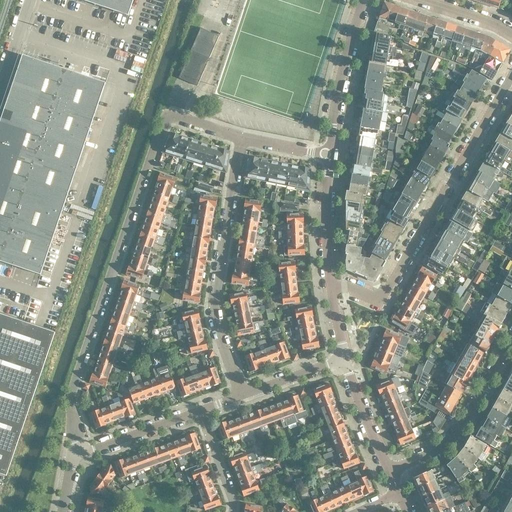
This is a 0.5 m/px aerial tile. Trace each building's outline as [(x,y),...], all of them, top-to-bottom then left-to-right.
[(133,0),(81,0),(128,16),(133,0)] [(490,0),(489,5),(499,8),(501,0),(490,0)] [(390,26),(393,27),(394,22),(399,7),(384,2),(379,17),(378,22),(390,26)] [(398,29),(403,30),(409,11),(399,7),(394,22),(400,24),(398,29)] [(409,11),(403,30),(407,32),(408,27),(414,29),(419,14),(409,11)] [(419,14),(414,29),(419,31),(417,35),(422,36),(428,17),(419,14)] [(428,17),(422,36),(426,38),(427,34),(433,36),(438,20),(428,17)] [(438,20),(433,36),(438,37),(437,41),(435,46),(435,47),(439,48),(441,43),(447,23),(438,20)] [(378,22),(378,23),(375,32),(387,34),(390,26),(378,22)] [(447,23),(441,43),(445,44),(447,40),(452,42),(457,27),(447,23)] [(457,27),(452,42),(457,43),(456,48),(460,49),(466,30),(457,27)] [(200,29),(179,79),(197,87),(219,37),(200,29)] [(466,30),(460,49),(459,53),(463,54),(464,51),(465,46),(471,48),(476,33),(466,30)] [(476,33),(471,48),(476,50),(470,64),(475,65),(480,51),(485,36),(476,33)] [(372,39),(372,43),(389,46),(390,42),(392,42),(393,37),(391,37),(375,34),(375,37),(373,38),(372,39)] [(410,39),(401,36),(400,39),(403,39),(404,42),(408,44),(409,41),(410,39)] [(480,51),(479,55),(486,60),(487,59),(487,60),(489,56),(490,56),(494,49),(491,48),(495,41),(489,37),(485,36),(480,51)] [(486,60),(479,72),(492,80),(499,68),(510,50),(495,41),(491,48),(494,49),(490,56),(489,56),(487,60),(487,59),(486,60)] [(372,43),(371,48),(372,49),(371,53),(388,55),(389,56),(394,57),(396,47),(389,46),(372,43)] [(369,56),(368,62),(386,65),(387,60),(388,61),(389,56),(388,55),(371,53),(371,55),(369,56)] [(428,55),(422,53),(420,60),(426,62),(428,55)] [(23,54),(0,122),(0,184),(64,206),(106,83),(23,54)] [(439,59),(430,56),(426,67),(433,70),(434,71),(439,59)] [(465,64),(467,59),(458,56),(457,57),(457,58),(456,61),(465,64)] [(424,62),(418,61),(416,70),(422,71),(424,62)] [(452,71),(456,64),(449,61),(446,67),(452,71)] [(368,62),(367,66),(369,68),(368,71),(384,74),(386,74),(387,70),(385,70),(386,65),(368,62)] [(477,63),(474,69),(479,72),(482,66),(477,63)] [(433,70),(426,67),(423,75),(427,78),(433,70)] [(421,71),(414,70),(412,79),(419,80),(421,71)] [(472,70),(466,79),(480,88),(482,84),(484,84),(487,79),(472,70)] [(386,74),(384,74),(368,71),(368,74),(366,75),(365,80),(383,84),(384,79),(385,79),(386,74)] [(459,75),(454,83),(477,96),(480,92),(479,90),(480,88),(466,79),(459,75)] [(365,80),(364,85),(366,86),(365,90),(381,93),(383,84),(365,80)] [(418,82),(412,80),(410,86),(416,89),(418,82)] [(455,94),(471,104),(473,100),(475,100),(477,96),(461,87),(457,95),(455,94)] [(409,89),(407,96),(413,98),(416,91),(409,89)] [(363,99),(364,100),(382,103),(386,104),(388,95),(383,94),(383,93),(365,90),(364,93),(363,94),(362,97),(363,99)] [(450,103),(452,104),(467,113),(471,108),(470,106),(471,104),(455,94),(453,98),(450,103)] [(365,105),(364,109),(382,112),(392,114),(393,110),(385,108),(386,104),(382,103),(364,100),(363,104),(365,105)] [(435,104),(445,111),(447,112),(461,120),(463,117),(465,116),(467,113),(452,104),(447,101),(445,105),(438,100),(435,104)] [(424,109),(417,106),(413,114),(419,117),(424,109)] [(362,113),(361,118),(381,121),(379,121),(379,116),(381,116),(382,112),(364,109),(364,112),(362,113)] [(445,115),(442,120),(458,129),(461,124),(460,122),(461,120),(447,112),(445,111),(443,114),(445,115)] [(411,113),(408,121),(415,125),(418,117),(413,114),(411,113)] [(361,124),(361,127),(379,131),(381,121),(361,118),(360,123),(361,124)] [(438,123),(436,127),(452,136),(454,133),(456,133),(458,129),(442,120),(440,124),(438,123)] [(408,122),(405,130),(410,133),(414,126),(408,122)] [(403,126),(395,124),(394,133),(400,135),(403,126)] [(502,133),(501,134),(511,139),(511,126),(507,124),(504,128),(503,129),(501,131),(502,133)] [(359,132),(358,137),(375,140),(376,135),(378,135),(379,131),(361,127),(360,130),(359,132)] [(436,127),(431,135),(433,136),(449,146),(449,145),(451,141),(450,138),(452,136),(436,127)] [(165,147),(163,152),(165,153),(165,154),(173,157),(180,135),(171,132),(165,147)] [(411,136),(405,133),(402,139),(408,142),(411,136)] [(498,139),(495,143),(511,152),(511,139),(501,134),(499,134),(498,137),(498,139)] [(180,135),(173,157),(183,160),(190,139),(186,138),(186,137),(182,136),(181,137),(181,136),(181,135),(180,135)] [(403,140),(395,136),(393,146),(401,150),(403,146),(400,145),(403,140)] [(431,140),(433,141),(430,146),(446,155),(448,150),(448,148),(449,146),(433,136),(431,140)] [(358,142),(357,146),(376,149),(377,145),(378,140),(375,140),(358,137),(357,141),(358,142)] [(190,139),(183,160),(193,163),(200,143),(197,142),(195,140),(192,139),(191,140),(190,139)] [(200,143),(193,163),(203,166),(210,146),(209,146),(208,144),(206,143),(204,144),(200,143)] [(491,151),(490,153),(505,161),(508,156),(511,158),(511,152),(495,143),(493,147),(492,147),(490,150),(491,151)] [(210,146),(203,166),(213,169),(220,149),(219,148),(216,147),(213,147),(210,146)] [(355,150),(354,155),(372,158),(374,159),(375,154),(376,149),(357,146),(357,150),(355,150)] [(430,146),(425,154),(439,162),(442,159),(444,158),(446,155),(430,146)] [(220,149),(213,169),(223,173),(224,171),(226,172),(230,151),(220,148),(220,149)] [(487,158),(484,162),(504,174),(504,173),(511,177),(511,174),(511,173),(502,167),(505,161),(490,153),(488,153),(487,156),(487,158)] [(425,154),(420,162),(436,171),(439,166),(438,164),(439,162),(425,154)] [(355,162),(354,165),(371,168),(373,168),(373,164),(371,163),(372,158),(354,155),(354,160),(355,162)] [(249,156),(245,176),(248,177),(248,179),(256,180),(260,159),(260,158),(249,156)] [(260,159),(256,180),(266,182),(270,161),(266,160),(265,159),(261,159),(261,160),(260,159)] [(394,160),(392,166),(396,169),(400,163),(394,160)] [(270,161),(266,182),(276,184),(280,163),(276,162),(275,161),(271,161),(270,161)] [(417,165),(414,170),(429,179),(432,175),(434,175),(436,171),(420,162),(418,166),(417,165)] [(480,170),(479,171),(494,180),(497,175),(502,178),(504,174),(484,162),(482,166),(481,166),(479,169),(480,170)] [(280,163),(276,184),(286,186),(290,165),(289,164),(285,163),(284,164),(280,163)] [(290,164),(290,165),(286,186),(296,188),(301,167),(290,164)] [(352,169),(351,174),(369,177),(370,172),(381,174),(382,170),(373,168),(371,168),(354,165),(354,167),(352,169)] [(301,167),(296,188),(306,190),(306,189),(309,189),(310,169),(301,167)] [(411,175),(410,177),(411,178),(426,187),(429,183),(429,180),(429,179),(414,170),(414,171),(412,170),(410,174),(411,175)] [(476,177),(473,181),(497,195),(500,196),(502,193),(490,186),(494,180),(479,171),(479,172),(477,172),(475,175),(476,177)] [(157,182),(158,183),(173,188),(182,191),(187,192),(188,189),(183,187),(174,184),(176,178),(160,173),(157,182)] [(351,180),(351,183),(369,186),(370,182),(368,182),(369,177),(351,174),(350,179),(351,180)] [(388,176),(385,185),(391,188),(395,180),(393,179),(388,176)] [(407,181),(404,185),(420,194),(422,192),(425,191),(426,187),(411,178),(409,182),(407,181)] [(214,187),(196,181),(193,191),(212,194),(214,187)] [(468,190),(468,191),(483,199),(486,194),(495,199),(497,195),(473,181),(471,185),(470,185),(468,188),(468,190)] [(158,183),(155,193),(169,198),(173,188),(158,183)] [(349,188),(348,192),(366,196),(367,190),(368,191),(369,186),(351,183),(350,186),(349,188)] [(64,206),(0,184),(0,261),(41,275),(64,206)] [(404,189),(401,194),(417,203),(420,199),(419,197),(420,194),(404,185),(402,189),(404,189)] [(465,196),(462,200),(481,211),(488,215),(489,215),(491,212),(485,208),(479,205),(483,199),(468,191),(467,191),(466,191),(464,194),(465,196)] [(347,193),(345,194),(345,196),(346,198),(345,201),(363,205),(364,200),(362,200),(363,196),(366,196),(348,192),(347,192),(347,193)] [(155,193),(151,203),(166,208),(169,198),(155,193)] [(397,197),(395,202),(411,211),(412,208),(415,207),(417,203),(401,194),(399,198),(397,197)] [(185,202),(199,204),(215,207),(214,208),(216,208),(217,198),(201,195),(200,201),(185,199),(185,202)] [(245,199),(244,209),(244,210),(260,212),(267,213),(267,210),(261,209),(261,202),(245,199)] [(456,209),(457,210),(472,218),(475,213),(478,215),(479,214),(486,218),(488,215),(481,211),(462,200),(461,203),(460,203),(460,204),(458,204),(456,207),(457,208),(456,209)] [(346,208),(345,211),(363,214),(363,215),(364,210),(362,209),(363,205),(345,201),(345,207),(346,208)] [(507,201),(503,209),(507,211),(511,203),(507,201)] [(299,205),(281,202),(275,202),(275,211),(280,212),(298,211),(299,205)] [(394,206),(392,211),(407,219),(410,216),(409,213),(411,211),(395,202),(393,205),(394,206)] [(151,203),(148,214),(178,224),(179,220),(172,218),(164,215),(166,208),(151,203)] [(199,204),(197,215),(213,218),(214,208),(215,207),(199,204)] [(244,210),(243,220),(258,223),(260,212),(244,210)] [(385,218),(389,220),(405,229),(407,225),(407,223),(408,220),(407,219),(392,211),(391,211),(390,210),(385,218)] [(451,219),(455,221),(468,230),(468,231),(473,235),(475,231),(470,228),(471,225),(468,224),(472,218),(457,210),(456,211),(455,211),(453,213),(454,215),(451,219)] [(346,217),(345,221),(363,224),(364,220),(362,219),(363,215),(363,214),(345,211),(345,216),(346,217)] [(194,215),(188,213),(188,217),(193,218),(194,219),(196,220),(195,226),(211,229),(213,218),(197,215),(194,215)] [(148,214),(144,224),(159,229),(161,222),(170,225),(171,222),(178,224),(148,214)] [(303,214),(286,214),(287,224),(303,224),(304,224),(303,214)] [(511,218),(511,216),(509,214),(503,224),(507,226),(511,218)] [(257,234),(258,223),(243,220),(241,231),(257,234)] [(385,228),(384,228),(399,236),(400,234),(403,233),(405,229),(389,220),(385,228)] [(363,224),(345,221),(344,225),(346,227),(345,230),(362,233),(362,234),(363,234),(364,229),(362,229),(363,224)] [(446,227),(445,230),(463,241),(468,231),(459,226),(459,225),(454,222),(453,224),(450,222),(449,223),(448,223),(446,226),(446,227)] [(144,224),(140,234),(156,239),(155,239),(164,242),(165,239),(160,237),(157,236),(159,229),(144,224)] [(303,234),(303,224),(287,224),(287,235),(303,234)] [(185,232),(184,235),(209,239),(211,229),(195,226),(194,232),(192,231),(190,232),(185,232)] [(378,235),(380,236),(395,245),(398,241),(397,240),(399,236),(384,228),(385,228),(383,227),(380,231),(378,235)] [(362,233),(345,230),(347,231),(345,243),(347,243),(347,245),(362,248),(363,245),(363,244),(366,239),(361,238),(362,234),(362,233)] [(440,239),(457,249),(466,255),(469,250),(460,245),(463,241),(445,230),(444,231),(443,231),(441,234),(441,236),(440,239)] [(241,231),(239,242),(255,244),(257,234),(241,231)] [(140,234),(137,245),(152,250),(154,243),(163,246),(164,242),(155,239),(156,239),(140,234)] [(303,234),(270,236),(270,239),(287,238),(288,246),(303,245),(303,234)] [(209,239),(184,235),(184,239),(189,240),(192,241),(191,248),(207,250),(209,239)] [(375,240),(373,243),(389,253),(391,250),(393,249),(395,245),(380,236),(377,241),(375,240)] [(457,249),(440,239),(439,240),(438,240),(436,243),(436,245),(435,247),(452,258),(461,263),(463,259),(455,253),(457,249)] [(492,245),(502,251),(504,247),(495,241),(492,245)] [(239,242),(237,252),(253,255),(255,244),(239,242)] [(370,253),(372,254),(373,253),(386,262),(388,258),(387,256),(389,253),(373,243),(371,247),(373,248),(370,253)] [(137,245),(133,255),(149,260),(152,250),(137,245)] [(303,245),(288,246),(288,255),(305,255),(304,245),(303,245)] [(362,248),(347,245),(346,254),(347,255),(346,261),(347,270),(361,276),(365,258),(363,257),(363,256),(366,256),(367,253),(363,250),(362,252),(361,250),(362,248)] [(508,255),(500,251),(492,246),(490,250),(505,259),(506,257),(507,257),(508,255)] [(430,256),(447,266),(448,266),(452,258),(435,247),(434,249),(433,249),(431,252),(431,253),(430,256)] [(511,254),(508,252),(510,249),(504,247),(502,251),(508,254),(511,256),(511,254)] [(181,253),(181,257),(205,261),(207,250),(191,248),(190,254),(188,254),(186,254),(181,253)] [(253,255),(237,252),(236,263),(251,266),(253,255)] [(477,261),(482,263),(485,259),(487,255),(482,252),(477,261)] [(365,258),(361,276),(374,282),(386,262),(373,253),(372,254),(369,259),(365,258)] [(133,255),(130,265),(145,270),(149,260),(133,255)] [(425,264),(424,265),(429,268),(428,268),(442,276),(447,266),(430,256),(428,259),(426,260),(425,263),(425,264)] [(205,261),(181,257),(180,260),(189,262),(188,269),(203,272),(205,261)] [(500,268),(502,269),(509,273),(511,274),(511,260),(507,257),(506,257),(505,259),(500,268)] [(480,268),(479,270),(484,273),(490,262),(485,259),(482,263),(480,268)] [(278,264),(278,266),(279,273),(295,271),(295,272),(296,271),(295,261),(278,264)] [(234,274),(250,276),(251,266),(236,263),(234,274)] [(130,265),(129,265),(126,274),(142,280),(143,278),(145,270),(130,265)] [(417,276),(418,276),(432,284),(437,275),(426,269),(426,270),(422,267),(417,276)] [(177,278),(186,280),(201,283),(203,272),(188,269),(186,278),(177,276),(177,278)] [(505,276),(501,283),(503,284),(511,289),(511,274),(509,273),(502,269),(499,273),(505,276)] [(295,271),(279,273),(280,284),(296,282),(295,272),(295,271)] [(478,272),(474,278),(481,283),(485,276),(478,272)] [(250,276),(234,274),(233,274),(231,283),(248,286),(248,284),(250,276)] [(418,276),(412,286),(426,294),(432,284),(418,276)] [(467,279),(462,288),(465,289),(471,281),(467,279)] [(121,290),(122,290),(137,295),(145,298),(147,294),(138,291),(140,285),(124,280),(121,290)] [(186,280),(184,291),(200,293),(201,283),(186,280)] [(296,282),(280,284),(282,295),(298,293),(297,293),(296,282)] [(495,295),(497,296),(511,304),(511,302),(511,291),(503,286),(501,285),(495,295)] [(412,286),(407,295),(421,303),(426,294),(412,286)] [(122,290),(118,300),(142,308),(146,310),(147,306),(143,304),(143,305),(139,303),(139,302),(135,300),(137,295),(122,290)] [(184,291),(175,290),(175,295),(183,296),(182,300),(199,303),(201,293),(200,293),(184,291)] [(382,307),(337,290),(351,353),(382,307)] [(470,294),(465,291),(459,300),(464,303),(470,294)] [(246,292),(229,295),(231,305),(232,305),(248,302),(257,300),(256,296),(251,297),(247,298),(246,292)] [(158,302),(160,296),(153,294),(151,293),(149,299),(158,302)] [(298,293),(282,295),(274,296),(274,300),(282,299),(283,305),(300,303),(299,296),(298,293),(297,293),(298,293)] [(407,295),(401,305),(423,317),(425,314),(421,312),(417,309),(421,303),(407,295)] [(486,303),(491,306),(506,314),(508,310),(509,310),(511,307),(511,305),(511,304),(497,296),(495,295),(491,301),(481,296),(479,299),(486,303)] [(118,300),(115,311),(130,316),(132,310),(136,311),(136,310),(140,312),(142,308),(118,300)] [(473,309),(459,301),(455,308),(460,311),(469,316),(473,309)] [(232,305),(234,316),(250,313),(254,312),(261,310),(260,306),(249,308),(248,302),(232,305)] [(168,309),(166,303),(159,307),(162,312),(168,309)] [(480,313),(484,315),(486,316),(487,316),(500,324),(502,320),(504,319),(506,316),(505,315),(506,314),(491,306),(486,303),(480,313)] [(401,305),(396,314),(410,322),(413,316),(417,318),(421,320),(423,317),(401,305)] [(295,310),(295,312),(297,319),(312,316),(312,317),(313,316),(311,307),(295,310)] [(181,313),(182,315),(183,319),(179,320),(174,321),(175,325),(184,323),(199,319),(200,319),(197,309),(181,313)] [(234,316),(236,326),(237,326),(252,323),(251,318),(261,315),(260,310),(254,312),(250,313),(234,316)] [(115,311),(111,321),(126,326),(130,316),(115,311)] [(0,473),(7,476),(55,333),(0,313),(0,473)] [(410,322),(396,314),(395,314),(390,322),(405,331),(410,322)] [(452,314),(448,320),(455,324),(458,318),(452,314)] [(478,325),(481,326),(495,334),(496,333),(497,333),(499,330),(498,329),(501,324),(500,324),(487,316),(486,316),(484,315),(478,325)] [(312,316),(297,319),(299,330),(314,327),(312,317),(312,316)] [(181,331),(177,332),(178,336),(202,330),(199,319),(184,323),(185,329),(181,330),(181,331)] [(111,321),(108,331),(123,336),(125,331),(134,334),(135,329),(126,326),(111,321)] [(237,326),(236,326),(238,336),(260,332),(259,326),(264,324),(263,321),(252,323),(237,326)] [(473,335),(475,336),(490,344),(490,343),(491,343),(493,340),(492,339),(495,334),(481,326),(478,325),(473,335)] [(295,331),(290,332),(285,333),(285,337),(295,335),(300,334),(301,341),(316,337),(314,327),(299,330),(295,331)] [(382,339),(383,339),(398,345),(402,335),(391,331),(386,329),(382,339)] [(204,340),(202,330),(178,336),(178,338),(179,339),(187,337),(189,344),(204,340)] [(437,338),(436,340),(440,343),(446,332),(442,330),(437,338)] [(108,331),(104,342),(119,347),(123,336),(108,331)] [(432,344),(436,338),(430,335),(426,341),(432,344)] [(468,344),(470,345),(470,346),(470,345),(484,353),(486,350),(488,349),(489,347),(489,346),(490,344),(475,336),(473,335),(468,344)] [(297,342),(298,348),(299,351),(319,347),(317,337),(316,337),(301,341),(297,342)] [(383,339),(379,349),(399,357),(402,358),(404,355),(399,353),(399,352),(396,350),(398,345),(383,339)] [(204,340),(189,344),(191,352),(191,353),(207,350),(205,340),(204,340)] [(265,340),(261,341),(270,364),(280,361),(280,360),(275,345),(268,348),(265,340)] [(261,350),(254,353),(260,368),(270,364),(261,341),(258,342),(261,350)] [(104,342),(101,352),(116,357),(119,347),(104,342)] [(284,342),(275,345),(280,360),(280,361),(290,358),(284,342)] [(462,354),(463,355),(478,363),(479,362),(481,359),(481,358),(483,354),(484,354),(484,353),(470,345),(470,346),(470,345),(468,344),(462,354)] [(379,349),(375,358),(375,359),(390,365),(395,367),(399,357),(379,349)] [(249,355),(246,356),(245,356),(251,372),(260,369),(260,368),(254,353),(253,353),(253,351),(248,353),(249,355)] [(101,352),(97,362),(112,367),(116,368),(121,370),(122,367),(117,365),(114,364),(116,357),(101,352)] [(456,364),(458,365),(472,373),(473,372),(474,372),(476,369),(475,368),(478,363),(463,355),(462,354),(456,364)] [(375,359),(375,358),(374,358),(370,368),(386,374),(388,369),(395,372),(397,368),(395,367),(390,365),(375,359)] [(433,365),(426,361),(423,371),(428,374),(433,365)] [(446,372),(452,376),(453,376),(453,377),(467,384),(467,383),(469,379),(470,379),(472,376),(471,375),(472,373),(458,365),(456,364),(451,361),(446,372)] [(97,362),(94,373),(109,378),(112,367),(97,362)] [(196,365),(192,366),(201,389),(211,386),(206,371),(205,367),(197,369),(196,365)] [(192,376),(185,378),(190,393),(191,393),(201,389),(192,366),(189,367),(192,376)] [(156,368),(159,377),(165,392),(175,388),(170,373),(168,374),(168,373),(163,375),(160,367),(156,368)] [(215,367),(206,371),(211,386),(221,383),(215,367)] [(156,378),(149,381),(155,396),(165,392),(159,377),(156,368),(153,370),(156,378)] [(181,380),(178,381),(176,382),(181,397),(191,394),(191,393),(190,393),(185,378),(182,370),(178,371),(181,380)] [(415,393),(418,403),(425,390),(429,384),(433,377),(423,371),(422,371),(422,372),(420,377),(419,381),(415,393)] [(93,372),(90,382),(106,387),(109,378),(94,373),(93,372)] [(445,384),(447,385),(462,393),(462,392),(464,392),(465,389),(465,388),(467,384),(453,377),(453,376),(452,376),(446,372),(440,381),(445,384)] [(136,376),(139,384),(144,399),(155,396),(149,381),(143,383),(139,375),(136,376)] [(129,388),(131,394),(134,403),(144,399),(139,384),(136,376),(132,377),(135,386),(131,387),(129,388)] [(503,388),(502,389),(511,394),(511,381),(508,379),(505,383),(504,383),(502,386),(503,388)] [(391,380),(376,385),(380,395),(380,394),(395,388),(402,385),(400,382),(394,385),(392,381),(391,381),(391,380)] [(314,391),(313,391),(316,399),(331,393),(332,393),(329,384),(314,389),(314,391)] [(439,394),(441,395),(456,404),(458,399),(460,399),(461,396),(461,394),(462,393),(447,385),(445,384),(439,394)] [(380,394),(380,395),(384,405),(406,396),(404,392),(398,395),(395,388),(380,394)] [(499,394),(497,398),(511,406),(511,394),(502,389),(501,389),(499,392),(499,394)] [(115,420),(125,417),(126,417),(120,402),(114,404),(113,400),(112,401),(111,396),(109,390),(104,391),(106,398),(107,397),(109,402),(110,406),(115,420)] [(425,390),(418,403),(430,410),(438,414),(441,409),(450,414),(450,413),(452,412),(454,409),(453,408),(456,404),(441,395),(439,394),(437,397),(425,390)] [(311,409),(312,412),(335,403),(331,393),(316,399),(319,405),(311,409)] [(288,398),(289,399),(294,415),(298,423),(302,422),(299,413),(302,412),(303,411),(297,395),(288,398)] [(406,396),(384,405),(389,415),(404,408),(401,402),(407,399),(406,396)] [(492,407),(491,408),(506,416),(511,406),(497,398),(494,402),(493,402),(491,405),(492,407)] [(129,399),(120,402),(126,417),(125,417),(126,418),(135,414),(129,399)] [(289,399),(278,403),(287,427),(290,425),(287,417),(294,415),(289,399)] [(278,403),(268,407),(274,422),(280,420),(283,428),(287,427),(278,403)] [(335,403),(312,412),(314,415),(322,413),(324,419),(339,413),(335,403)] [(110,406),(100,409),(105,424),(115,420),(110,406)] [(268,407),(258,411),(263,426),(267,434),(270,432),(267,425),(274,422),(268,407)] [(404,408),(389,415),(393,425),(408,419),(409,418),(414,416),(413,413),(406,415),(404,408)] [(488,413),(486,417),(506,428),(509,424),(511,419),(506,416),(491,408),(490,409),(488,412),(488,413)] [(100,409),(91,413),(96,428),(105,425),(105,424),(100,409)] [(258,411),(248,415),(253,430),(260,427),(263,435),(267,434),(263,426),(258,411)] [(339,413),(324,419),(328,429),(343,423),(339,413)] [(248,415),(237,418),(246,442),(249,441),(246,432),(253,430),(248,415)] [(433,422),(436,427),(439,431),(439,430),(446,420),(437,415),(433,422)] [(480,425),(480,426),(497,436),(499,431),(504,433),(506,428),(486,417),(483,421),(482,421),(481,421),(479,424),(480,425)] [(246,442),(237,418),(227,422),(233,437),(239,435),(242,443),(246,442)] [(408,419),(393,425),(397,435),(412,429),(408,419)] [(227,421),(217,424),(223,440),(233,437),(227,422),(227,421)] [(325,430),(320,432),(321,436),(329,433),(332,439),(347,433),(343,423),(328,429),(325,430)] [(476,432),(474,436),(490,445),(495,448),(498,443),(494,441),(497,436),(480,426),(479,427),(477,428),(476,430),(476,432)] [(397,435),(396,435),(400,445),(415,438),(414,434),(412,429),(397,435)] [(185,436),(186,437),(191,452),(200,449),(195,433),(185,436)] [(347,433),(332,439),(336,450),(351,444),(347,433)] [(186,437),(176,441),(181,456),(184,464),(188,463),(186,454),(191,452),(186,437)] [(467,444),(465,447),(479,458),(478,459),(481,461),(486,455),(482,452),(486,445),(471,437),(470,438),(468,439),(466,442),(467,444)] [(176,441),(165,445),(171,460),(177,458),(178,461),(179,461),(181,465),(184,464),(181,456),(176,441)] [(328,453),(324,454),(327,460),(338,456),(340,460),(355,454),(351,444),(336,450),(333,451),(328,453)] [(165,445),(155,448),(160,463),(171,460),(165,445)] [(460,453),(457,457),(469,470),(469,471),(471,473),(477,468),(474,464),(478,459),(479,458),(465,447),(464,448),(462,448),(459,452),(460,453)] [(155,448),(145,452),(150,467),(160,463),(155,448)] [(145,452),(134,456),(140,471),(142,479),(146,478),(144,469),(150,467),(145,452)] [(245,452),(229,457),(233,467),(233,466),(249,461),(257,458),(256,454),(251,456),(251,455),(247,457),(246,454),(245,454),(245,452)] [(355,454),(340,460),(344,470),(349,467),(360,463),(356,453),(355,454)] [(134,456),(124,460),(129,475),(136,472),(138,480),(142,479),(140,471),(134,456)] [(452,462),(448,465),(450,468),(449,468),(457,480),(459,484),(466,479),(463,475),(468,470),(469,471),(469,470),(457,457),(456,458),(455,458),(452,460),(452,462)] [(124,459),(115,462),(120,478),(122,477),(129,475),(124,460),(124,459)] [(249,461),(233,466),(233,467),(237,476),(252,471),(261,468),(264,467),(263,464),(259,465),(259,464),(251,467),(249,461)] [(105,466),(99,474),(105,478),(102,483),(107,487),(115,476),(111,465),(106,467),(105,466)] [(191,471),(191,473),(194,480),(209,475),(210,475),(209,475),(210,474),(206,465),(191,471)] [(498,474),(501,470),(496,465),(492,469),(498,474)] [(252,471),(237,476),(240,485),(239,485),(240,487),(241,486),(241,487),(256,481),(254,475),(262,472),(261,468),(252,471)] [(434,475),(439,472),(437,468),(414,479),(418,488),(436,480),(434,475)] [(185,471),(176,475),(178,479),(187,476),(185,471)] [(443,488),(456,483),(450,473),(436,480),(418,488),(422,497),(441,489),(443,488)] [(99,474),(94,481),(90,487),(91,488),(90,493),(100,494),(102,494),(107,487),(102,483),(105,478),(99,474)] [(209,475),(194,480),(198,491),(213,485),(209,475),(210,475),(210,474),(209,475),(210,475),(209,475)] [(348,485),(347,485),(354,499),(364,495),(357,480),(351,483),(347,475),(344,477),(348,485)] [(366,476),(357,480),(364,495),(364,496),(373,491),(366,476)] [(344,486),(337,489),(344,504),(354,499),(347,485),(348,485),(344,477),(340,478),(344,486)] [(241,486),(240,487),(243,496),(259,491),(258,489),(259,489),(256,481),(241,487),(241,486)] [(450,497),(462,492),(456,483),(443,488),(441,489),(422,497),(427,507),(450,497)] [(327,484),(324,486),(334,508),(344,504),(337,489),(331,492),(327,484)] [(198,491),(195,492),(189,495),(191,499),(200,496),(202,501),(216,496),(216,495),(217,495),(217,493),(216,493),(213,485),(198,491)] [(313,500),(311,502),(309,502),(313,511),(323,511),(317,499),(318,498),(312,486),(308,487),(311,495),(313,500)] [(324,495),(318,498),(317,499),(323,511),(326,511),(334,508),(324,486),(320,487),(324,495)] [(443,511),(452,508),(468,501),(462,492),(450,497),(427,507),(429,511),(443,511)] [(468,498),(475,508),(480,504),(474,494),(468,498)] [(202,501),(193,504),(195,508),(199,506),(201,509),(204,508),(205,510),(221,505),(217,495),(216,495),(216,496),(202,501)] [(87,507),(87,508),(87,507),(103,510),(104,500),(88,497),(87,507)] [(468,511),(466,507),(470,505),(468,501),(452,508),(443,511),(468,511)] [(511,511),(511,502),(510,501),(504,511),(503,511),(511,511)]
